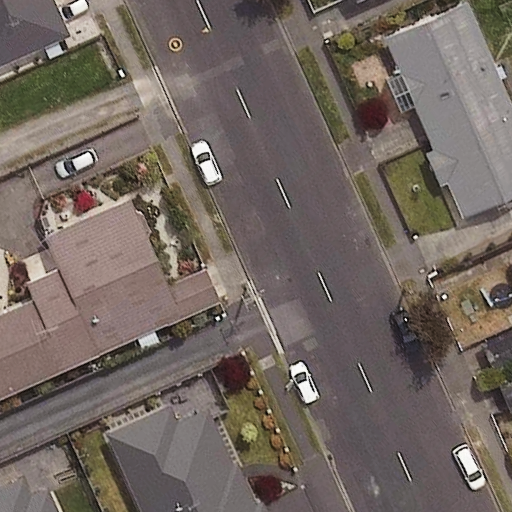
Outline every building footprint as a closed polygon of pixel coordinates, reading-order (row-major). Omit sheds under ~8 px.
[(58,0),(0,0),(0,59),(71,29),(58,0)] [(511,113),(463,0),(454,0),(378,33),(456,213),(511,188),(511,113)] [(0,390),(219,295),(205,262),(170,277),(131,189),(42,228),(65,279),(0,307),(0,390)] [(170,402),(110,429),(146,511),(270,511),(262,494),(256,496),(238,455),(232,457),(207,401),(176,415),(170,402)] [(29,490),(21,471),(0,480),(0,511),(57,511),(45,483),(29,490)]
